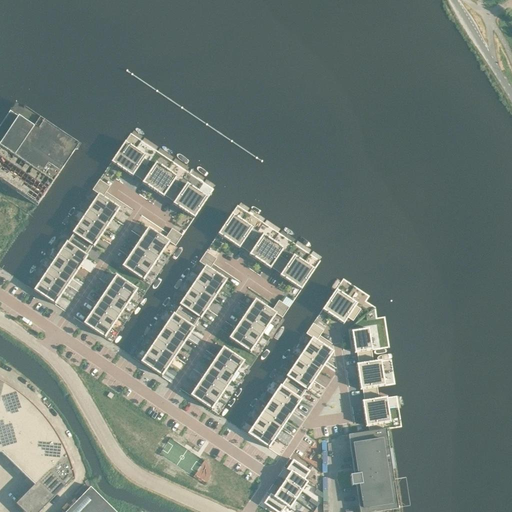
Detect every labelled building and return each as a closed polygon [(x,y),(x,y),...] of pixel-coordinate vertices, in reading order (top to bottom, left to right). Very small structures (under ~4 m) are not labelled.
[(0,126),(0,181),(12,189),(25,198),(35,205),(37,206),(80,144),(79,144),(74,140),(73,141),(66,137),(38,118),(17,104),(15,104),(13,106),(5,119),(0,126)] [(124,142),(111,162),(121,169),(135,149),(124,142)] [(135,149),(121,169),(132,177),(133,175),(138,178),(146,166),(141,163),(146,156),(135,149)] [(146,166),(138,178),(143,181),(141,183),(152,190),(166,170),(155,162),(151,169),(146,166)] [(166,170),(152,190),(157,194),(163,197),(164,196),(169,199),(177,187),(172,184),(177,177),(166,170)] [(99,180),(95,185),(106,192),(109,187),(99,180)] [(177,187),(169,199),(174,202),(172,204),(183,211),(197,190),(186,183),(181,190),(177,187)] [(98,194),(91,204),(113,218),(120,208),(103,197),(106,192),(95,185),(92,190),(98,194)] [(197,190),(183,211),(194,218),(207,198),(197,190)] [(91,204),(85,213),(106,228),(113,218),(91,204)] [(85,213),(79,223),(100,237),(106,228),(85,213)] [(231,214),(217,234),(228,241),(242,221),(231,214)] [(242,221),(228,241),(233,245),(239,249),(240,247),(245,250),(253,238),(248,235),(253,228),(242,221)] [(79,223),(72,232),(94,247),(100,237),(79,223)] [(144,232),(141,237),(162,252),(169,242),(175,246),(179,241),(168,234),(165,238),(148,227),(144,232)] [(168,233),(168,234),(179,241),(182,235),(177,232),(172,228),(168,233)] [(66,241),(65,242),(87,257),(87,256),(86,255),(92,247),(93,247),(94,247),(72,232),(72,233),(73,234),(68,240),(67,242),(66,241)] [(253,238),(245,250),(249,253),(248,255),(259,262),(273,241),(262,234),(257,241),(253,238)] [(141,237),(135,247),(156,261),(162,252),(141,237)] [(273,241),(259,262),(270,269),(271,267),(276,271),(284,259),(279,256),(284,249),(273,241)] [(65,242),(59,252),(81,266),(87,257),(65,242)] [(135,247),(128,256),(150,271),(156,262),(156,261),(135,247)] [(206,251),(202,257),(213,264),(216,258),(211,255),(206,251)] [(59,252),(53,261),(74,276),(81,266),(59,252)] [(284,259),(276,271),(280,274),(279,276),(290,283),(304,262),(293,255),(288,262),(284,259)] [(128,256),(121,266),(143,281),(150,271),(128,256)] [(205,266),(198,276),(220,290),(226,280),(209,269),(213,264),(202,257),(199,262),(205,266)] [(53,261),(46,271),(68,285),(74,276),(53,261)] [(304,262),(290,283),(300,290),(314,270),(304,262)] [(46,271),(40,280),(62,294),(68,285),(46,271)] [(116,275),(109,285),(130,300),(137,289),(116,275)] [(198,276),(192,285),(213,300),(220,290),(198,276)] [(40,280),(33,290),(55,305),(62,294),(40,280)] [(109,285),(102,295),(124,309),(130,300),(109,285)] [(192,285),(185,295),(207,309),(213,300),(192,285)] [(337,286),(323,308),(334,315),(349,294),(337,286)] [(349,294),(334,315),(345,323),(350,316),(355,319),(363,307),(358,303),(360,301),(349,294)] [(102,295),(96,304),(118,318),(124,309),(102,295)] [(181,301),(179,304),(200,319),(207,309),(185,295),(181,301)] [(255,299),(248,309),(269,324),(276,314),(282,318),(285,312),(275,305),(272,310),(255,299)] [(275,305),(285,312),(289,307),(278,300),(275,305)] [(96,304),(90,313),(111,328),(118,318),(96,304)] [(173,313),(172,314),(194,328),(193,327),(199,318),(200,319),(179,304),(179,305),(180,306),(174,314),(173,313)] [(248,309),(241,319),(263,333),(269,324),(248,309)] [(84,322),(83,324),(98,334),(104,338),(111,328),(90,313),(84,322)] [(170,317),(166,323),(187,338),(194,328),(172,314),(170,317)] [(316,318),(312,323),(323,331),(327,326),(316,318)] [(241,319),(235,328),(257,342),(263,333),(241,319)] [(166,323),(160,333),(181,347),(187,338),(166,323)] [(315,333),(308,343),(331,358),(337,348),(320,336),(323,331),(312,323),(309,329),(315,333)] [(235,328),(228,338),(250,353),(257,342),(235,328)] [(160,333),(153,342),(175,357),(181,347),(160,333)] [(376,333),(350,337),(352,350),(357,349),(358,355),(372,353),(371,347),(378,346),(376,333)] [(153,342),(147,352),(168,366),(175,357),(153,342)] [(308,343),(302,352),(324,367),(331,358),(308,343)] [(222,347),(216,357),(237,371),(244,361),(222,347)] [(147,352),(140,362),(161,377),(168,366),(147,352)] [(302,352),(295,362),(317,377),(324,367),(302,352)] [(359,361),(356,361),(358,375),(384,371),(382,357),(373,359),(372,353),(358,355),(359,361)] [(216,357),(209,366),(231,381),(237,371),(216,357)] [(288,372),(288,373),(289,374),(309,387),(310,388),(311,387),(317,377),(295,362),(288,372)] [(209,366),(203,376),(224,390),(231,381),(209,366)] [(384,371),(358,375),(360,388),(365,387),(365,393),(380,391),(379,385),(386,384),(384,371)] [(282,382),(281,382),(304,397),(303,396),(309,387),(289,374),(283,382),(282,382)] [(203,376),(197,385),(218,400),(224,390),(203,376)] [(281,382),(275,392),(297,407),(304,397),(281,382)] [(0,415),(8,423),(30,402),(26,399),(23,397),(20,394),(14,390),(9,386),(3,383),(0,396),(0,415)] [(191,393),(190,396),(210,409),(211,410),(218,400),(197,385),(191,393)] [(366,399),(364,399),(366,413),(392,409),(390,395),(381,397),(380,391),(365,393),(366,399)] [(272,397),(268,402),(290,417),(297,407),(275,392),(272,397)] [(8,423),(19,434),(40,413),(37,409),(33,405),(30,402),(8,423)] [(268,402),(261,412),(284,427),(290,417),(268,402)] [(392,409),(366,413),(368,426),(376,425),(377,428),(392,426),(391,422),(394,422),(392,409)] [(135,421),(161,438),(168,428),(143,410),(135,421)] [(261,412),(255,422),(277,437),(284,427),(261,412)] [(19,434),(30,445),(50,425),(46,420),(43,416),(40,413),(19,434)] [(0,452),(1,453),(19,434),(8,423),(0,415),(0,452)] [(255,422),(248,432),(270,447),(277,437),(255,422)] [(30,445),(42,456),(59,439),(56,434),(53,429),(50,425),(30,445)] [(386,429),(348,435),(350,447),(353,470),(354,474),(350,475),(351,486),(356,485),(359,511),(376,511),(398,509),(386,429)] [(184,451),(189,443),(173,432),(168,439),(184,451)] [(1,453),(12,463),(30,445),(19,434),(1,453)] [(59,439),(42,456),(52,467),(49,470),(65,486),(73,477),(73,478),(74,478),(72,471),(70,464),(68,457),(65,451),(62,445),(59,439)] [(12,463),(24,475),(42,456),(30,445),(12,463)] [(24,475),(34,485),(38,482),(49,470),(52,467),(42,456),(24,475)] [(293,458),(287,467),(290,470),(303,479),(309,470),(293,458)] [(49,470),(38,482),(54,497),(65,486),(49,470)] [(290,470),(284,478),(301,489),(307,481),(303,479),(290,470)] [(284,478),(279,486),(295,498),(301,489),(284,478)] [(202,491),(239,506),(243,494),(207,480),(202,491)] [(34,485),(27,492),(43,508),(54,497),(38,482),(34,485)] [(279,486),(273,495),(285,504),(289,506),(295,498),(279,486)] [(115,511),(90,487),(65,511),(115,511)] [(39,511),(43,508),(27,492),(15,504),(23,511),(39,511)] [(269,492),(263,501),(278,511),(279,511),(285,504),(273,495),(269,492)] [(311,498),(308,501),(317,507),(319,503),(311,498)]
